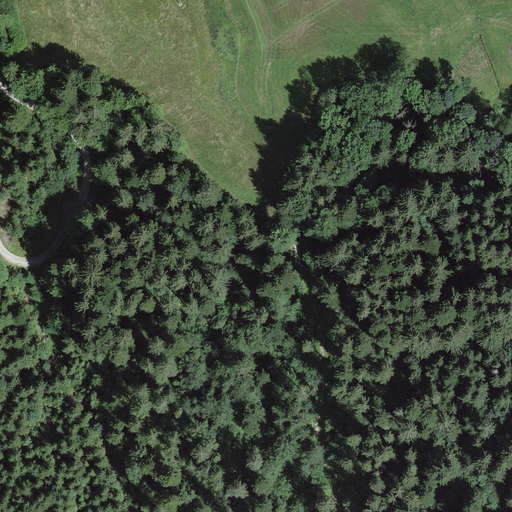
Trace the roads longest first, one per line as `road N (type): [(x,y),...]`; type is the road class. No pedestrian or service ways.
road 1 (track): [(80,207),(103,203),(112,186),(103,100),(115,92),(180,139),(220,197),(285,219),(320,338),(316,418),(335,511)]
road 2 (track): [(0,81),(20,101),(67,124),(89,174),(50,259),(27,264),(0,252)]
road 3 (track): [(265,210),(366,172),(511,188)]
